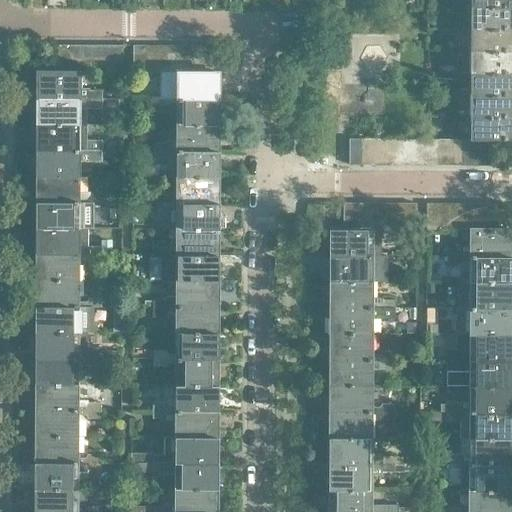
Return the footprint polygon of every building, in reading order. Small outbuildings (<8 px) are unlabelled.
[(511,6),(475,7),(475,29),(511,28),(511,6)] [(511,28),(475,29),(470,29),(470,40),(475,40),(475,51),(511,50),(511,28)] [(62,71),(63,45),(50,45),(50,71),(62,71)] [(74,71),(75,45),(63,45),(62,71),(74,71)] [(86,72),(87,45),(75,45),(74,71),(78,71),(78,72),(86,72)] [(98,72),(99,45),(87,45),(86,72),(98,72)] [(110,72),(111,45),(99,45),(98,72),(110,72)] [(123,72),(123,45),(111,45),(110,72),(123,72)] [(145,72),(146,45),(133,45),(133,72),(145,72)] [(157,72),(158,45),(146,45),(145,72),(157,72)] [(169,72),(170,45),(158,45),(157,72),(169,72)] [(181,72),(182,45),(170,45),(169,72),(178,72),(181,72)] [(193,72),(194,45),(182,45),(181,72),(193,72)] [(206,72),(206,45),(194,45),(193,72),(206,72)] [(511,50),(475,51),(475,73),(511,72),(511,50)] [(78,94),(78,72),(78,71),(74,71),(62,71),(50,71),(38,71),(38,98),(102,98),(102,90),(89,90),(87,94),(78,94)] [(218,99),(218,72),(206,72),(193,72),(181,72),(178,72),(178,94),(169,94),(167,91),(154,91),(154,99),(218,99)] [(511,72),(475,73),(470,73),(470,95),(511,94),(511,72)] [(511,94),(470,95),(470,117),(475,117),(511,116),(511,94)] [(78,124),(78,103),(87,103),(89,106),(102,106),(102,98),(38,98),(38,124),(78,124)] [(218,125),(218,99),(154,99),(154,107),(167,107),(167,109),(178,109),(178,125),(218,125)] [(511,139),(511,116),(475,117),(474,139),(487,139),(500,139),(511,139)] [(78,146),(78,124),(38,124),(38,150),(102,150),(102,142),(89,142),(87,146),(78,146)] [(218,151),(218,125),(178,125),(178,141),(167,141),(167,143),(154,143),(154,151),(218,151)] [(362,165),(362,139),(349,139),(349,165),(362,165)] [(374,165),(374,139),(362,139),(362,165),(374,165)] [(387,165),(387,139),(374,139),(374,165),(387,165)] [(399,165),(399,139),(387,139),(387,165),(399,165)] [(412,165),(412,139),(399,139),(399,165),(412,165)] [(424,165),(424,139),(412,139),(412,165),(424,165)] [(437,165),(437,139),(424,139),(424,165),(437,165)] [(449,165),(449,139),(437,139),(437,165),(449,165)] [(462,165),(462,139),(449,139),(449,165),(462,165)] [(474,165),(474,139),(462,139),(462,165),(474,165)] [(487,165),(487,139),(474,139),(474,165),(487,165)] [(500,165),(500,139),(487,139),(487,165),(500,165)] [(78,176),(78,155),(87,155),(89,158),(102,158),(102,150),(38,150),(38,176),(78,176)] [(218,177),(218,151),(154,151),(154,159),(167,159),(167,161),(178,161),(178,177),(218,177)] [(78,198),(78,176),(38,176),(38,202),(102,202),(102,194),(89,194),(87,198),(78,198)] [(218,203),(218,177),(178,177),(178,198),(168,198),(166,195),(154,195),(154,203),(218,203)] [(77,228),(78,212),(89,212),(89,210),(102,210),(102,202),(38,202),(38,228),(77,228)] [(217,229),(218,203),(154,203),(153,211),(166,211),(168,207),(178,207),(177,229),(217,229)] [(356,229),(356,203),(343,203),(343,229),(356,229)] [(368,229),(368,203),(356,203),(356,229),(368,229)] [(380,229),(380,203),(368,203),(368,229),(371,229),(380,229)] [(392,229),(392,203),(380,203),(380,229),(392,229)] [(404,229),(404,203),(392,203),(392,229),(404,229)] [(416,229),(416,205),(416,203),(404,203),(404,229),(416,229)] [(439,230),(439,203),(426,203),(426,230),(439,230)] [(451,230),(451,203),(439,203),(439,230),(451,230)] [(463,230),(463,203),(451,203),(451,230),(463,230)] [(475,229),(475,203),(463,203),(463,230),(471,230),(471,229),(475,229)] [(487,229),(487,203),(475,203),(475,229),(487,229)] [(499,229),(499,203),(487,203),(487,229),(499,229)] [(77,250),(77,228),(38,228),(37,254),(101,254),(101,246),(89,246),(87,250),(77,250)] [(217,255),(217,229),(177,229),(177,250),(168,250),(166,247),(153,247),(153,255),(217,255)] [(371,251),(371,229),(368,229),(356,229),(343,229),(331,229),(331,255),(395,256),(395,248),(383,247),(381,251),(371,251)] [(499,229),(487,229),(475,229),(471,229),(471,230),(471,246),(460,246),(460,248),(447,248),(447,256),(511,256),(511,229),(499,229)] [(77,280),(77,264),(89,264),(89,262),(101,262),(101,254),(37,254),(37,280),(77,280)] [(217,281),(217,255),(153,255),(153,263),(166,263),(168,259),(177,259),(177,281),(217,281)] [(371,281),(371,260),(381,260),(382,263),(395,264),(395,256),(331,255),(331,281),(371,281)] [(511,282),(511,256),(447,256),(447,264),(460,264),(462,260),(471,260),(471,282),(511,282)] [(77,302),(77,280),(37,280),(37,306),(101,306),(101,298),(88,298),(86,302),(77,302)] [(217,307),(217,281),(177,281),(177,302),(168,302),(166,299),(153,299),(153,307),(217,307)] [(371,303),(371,281),(331,281),(331,307),(395,308),(395,300),(382,299),(380,303),(371,303)] [(511,308),(511,282),(471,282),(471,304),(462,303),(460,300),(447,300),(447,308),(511,308)] [(77,332),(77,310),(86,311),(88,314),(101,314),(101,306),(37,306),(37,332),(77,332)] [(217,333),(217,307),(153,307),(153,315),(166,315),(168,311),(177,311),(177,333),(217,333)] [(371,333),(371,312),(380,312),(382,315),(395,316),(395,308),(331,307),(331,333),(371,333)] [(511,334),(511,308),(447,308),(447,316),(460,316),(462,312),(471,312),(471,334),(511,334)] [(87,332),(77,332),(37,332),(37,358),(101,358),(101,350),(101,347),(87,347),(87,332)] [(217,359),(217,333),(177,333),(177,354),(168,354),(166,351),(153,351),(153,359),(217,359)] [(371,355),(371,333),(331,333),(331,359),(395,360),(395,352),(382,351),(380,355),(371,355)] [(511,360),(511,334),(471,334),(471,349),(447,349),(447,360),(511,360)] [(77,384),(77,368),(88,368),(88,366),(101,366),(101,358),(37,358),(37,384),(77,384)] [(217,385),(217,359),(153,359),(153,367),(166,367),(168,363),(177,363),(177,385),(217,385)] [(371,385),(371,367),(395,368),(395,360),(331,359),(331,385),(371,385)] [(471,386),(511,386),(511,360),(447,360),(447,371),(471,371),(471,386)] [(77,406),(77,384),(37,384),(37,410),(101,410),(101,402),(88,402),(86,406),(77,406)] [(217,411),(217,385),(177,385),(177,406),(167,406),(165,403),(153,403),(153,411),(217,411)] [(371,407),(371,386),(371,385),(331,385),(330,411),(395,412),(395,404),(382,403),(380,407),(371,407)] [(510,412),(511,386),(471,386),(471,408),(461,408),(459,404),(447,404),(446,412),(510,412)] [(76,436),(77,415),(86,415),(88,418),(101,418),(101,410),(37,410),(37,436),(76,436)] [(217,437),(217,411),(153,411),(153,419),(165,419),(167,415),(177,415),(177,437),(217,437)] [(370,437),(371,416),(380,416),(382,419),(395,420),(395,412),(330,411),(330,437),(370,437)] [(510,438),(510,412),(446,412),(446,420),(459,420),(461,416),(470,416),(470,438),(510,438)] [(76,458),(76,436),(37,436),(36,462),(100,462),(100,454),(88,454),(86,458),(76,458)] [(216,463),(217,437),(177,437),(176,458),(167,458),(165,455),(152,455),(152,463),(216,463)] [(370,459),(370,437),(330,437),(330,463),(394,464),(394,456),(382,455),(380,459),(370,459)] [(510,464),(510,438),(470,438),(470,454),(459,454),(459,456),(446,456),(446,464),(510,464)] [(76,488),(76,472),(87,472),(88,470),(100,470),(100,462),(36,462),(36,488),(76,488)] [(216,489),(216,463),(152,463),(152,471),(165,471),(167,467),(176,467),(176,489),(216,489)] [(370,489),(370,473),(381,473),(381,471),(394,472),(394,464),(330,463),(330,489),(370,489)] [(510,490),(510,464),(446,464),(446,472),(459,472),(461,468),(470,468),(470,490),(510,490)] [(76,510),(76,488),(36,488),(36,511),(100,511),(100,506),(87,506),(85,510),(76,510)] [(216,511),(216,489),(176,489),(176,510),(167,510),(165,507),(152,507),(152,511),(216,511)] [(370,511),(370,489),(330,489),(330,511),(394,511),(394,508),(381,507),(379,511),(370,511)] [(509,511),(510,490),(470,490),(470,511),(461,511),(459,508),(446,508),(445,511),(509,511)]
